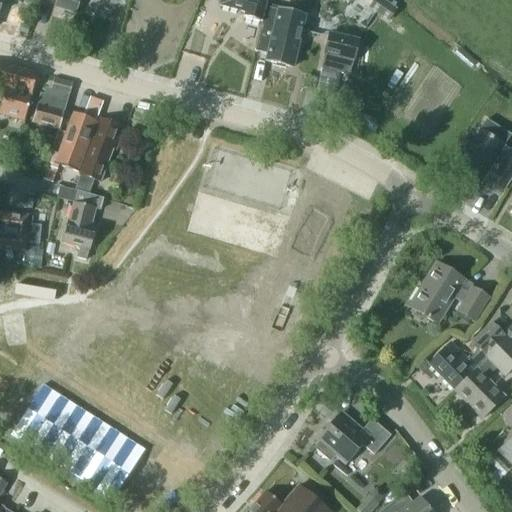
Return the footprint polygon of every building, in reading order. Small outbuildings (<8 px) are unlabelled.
[(80,0),(56,0),(53,9),(75,16),(80,0)] [(260,24),(266,0),(220,0),(219,7),(244,14),(243,19),(260,24)] [(299,0),(298,7),(310,10),(312,0),(299,0)] [(355,0),(367,8),(387,23),(396,10),(393,8),(382,0),(355,0)] [(292,68),(304,17),(265,8),(254,52),(267,55),(265,62),(292,68)] [(21,24),(18,32),(26,35),(29,28),(21,24)] [(323,55),(320,69),(349,76),(352,62),(353,62),(358,41),(329,34),(323,55)] [(460,49),(455,55),(471,69),(476,63),(460,49)] [(0,114),(24,122),(37,74),(0,64),(0,86),(5,88),(0,105),(0,114)] [(69,95),(72,83),(54,78),(51,90),(44,89),(42,95),(40,94),(32,122),(58,129),(68,95),(69,95)] [(148,112),(143,126),(157,131),(162,117),(148,112)] [(77,173),(96,122),(73,114),(55,165),(77,173)] [(364,119),(360,128),(370,133),(375,124),(364,119)] [(99,120),(91,141),(78,176),(92,181),(99,184),(112,149),(115,150),(123,129),(99,120)] [(456,168),(454,171),(479,187),(485,177),(492,181),(490,183),(502,191),(511,175),(511,152),(503,147),(510,136),(486,120),(463,156),(459,157),(455,164),(456,168)] [(78,176),(72,191),(77,192),(87,195),(92,181),(78,176)] [(74,204),(73,204),(65,231),(66,231),(62,242),(79,247),(76,257),(85,260),(87,249),(88,249),(93,228),(89,227),(94,209),(99,210),(102,199),(87,195),(77,192),(74,204)] [(31,235),(25,234),(27,217),(0,213),(0,250),(23,253),(24,243),(30,243),(31,235)] [(28,249),(26,268),(39,269),(41,250),(28,249)] [(473,323),(488,299),(471,288),(468,294),(460,289),(464,282),(435,264),(408,308),(436,326),(453,299),(461,304),(456,312),(473,323)] [(477,370),(476,370),(487,360),(497,350),(495,348),(505,338),(501,334),(491,324),(471,343),(480,352),(469,363),(450,343),(444,349),(428,365),(455,392),(477,370)] [(511,328),(509,326),(501,334),(505,338),(508,341),(511,336),(511,328)] [(487,360),(504,377),(511,368),(511,345),(508,341),(505,338),(495,348),(497,350),(487,360)] [(504,398),(477,370),(455,392),(454,393),(481,420),(504,398)] [(373,456),(390,437),(371,420),(361,431),(341,413),(308,452),(310,454),(315,449),(330,462),(334,457),(344,466),(362,446),(373,456)] [(511,435),(496,452),(511,467),(511,435)] [(265,493),(248,511),(327,511),(297,487),(281,506),(265,493)] [(405,494),(381,511),(429,511),(419,499),(412,504),(405,495),(405,494)] [(354,511),(372,511),(380,504),(370,495),(355,511),(354,511)]
